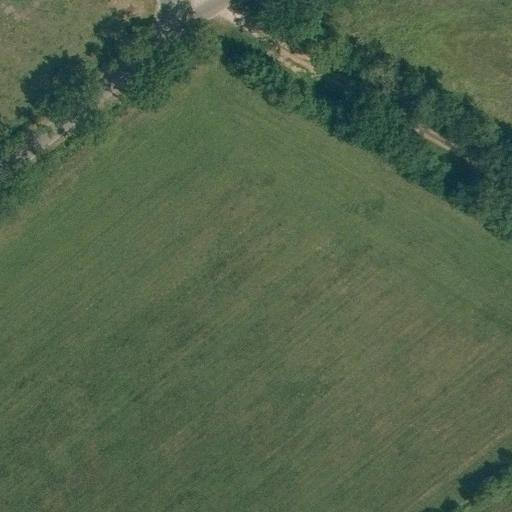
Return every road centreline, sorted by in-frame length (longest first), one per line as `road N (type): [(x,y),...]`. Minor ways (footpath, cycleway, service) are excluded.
road 1 (track): [(208,4),(511,187)]
road 2 (unclassified): [(0,170),(208,4)]
